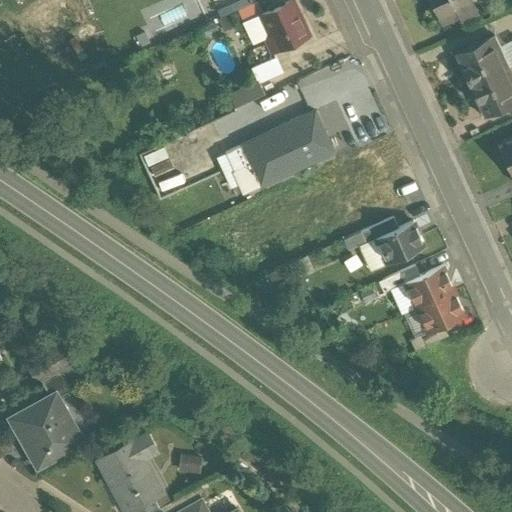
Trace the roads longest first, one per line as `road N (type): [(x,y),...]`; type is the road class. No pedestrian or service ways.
road 1 (primary): [(434,511),(297,396),(0,187)]
road 2 (residential): [(373,0),(511,304)]
